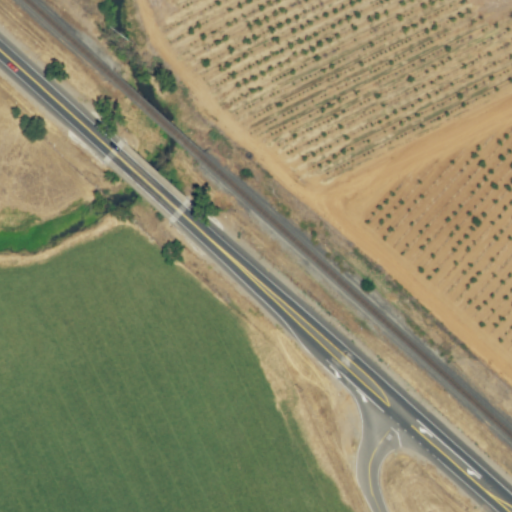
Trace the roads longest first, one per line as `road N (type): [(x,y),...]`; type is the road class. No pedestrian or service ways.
road 1 (trunk): [(403,414),(178,212)]
road 2 (trunk): [(116,155),(0,50)]
road 3 (trunk): [(511,511),(403,414)]
